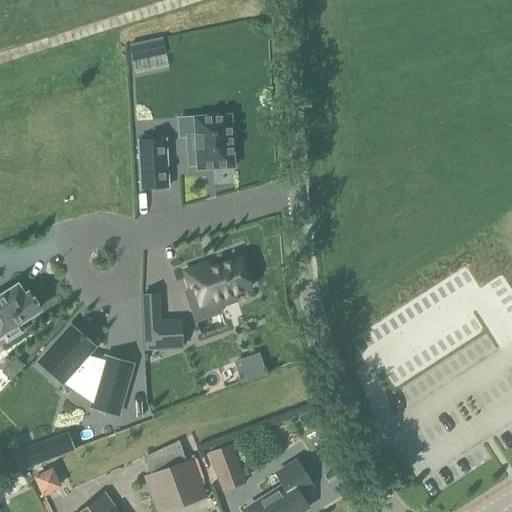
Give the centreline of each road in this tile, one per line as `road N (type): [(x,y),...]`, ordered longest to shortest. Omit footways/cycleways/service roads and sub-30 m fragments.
road 1 (unclassified): [(390,511),(312,306),(299,195)]
road 2 (unclassified): [(299,195),(291,0)]
road 3 (residential): [(131,242),(107,225),(92,226),(79,233),(68,260),(83,286),(97,291),(124,283),(135,256)]
road 4 (residential): [(131,242),(299,195)]
